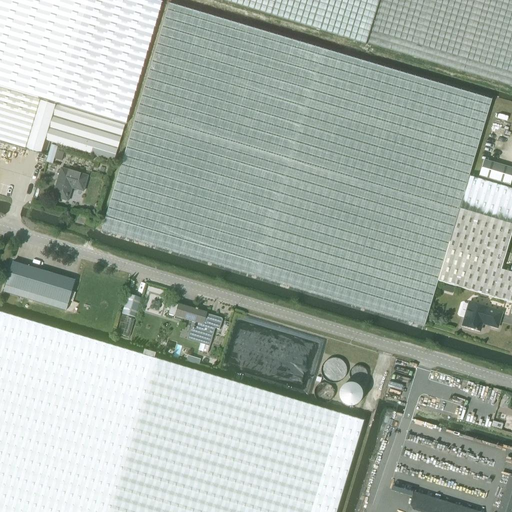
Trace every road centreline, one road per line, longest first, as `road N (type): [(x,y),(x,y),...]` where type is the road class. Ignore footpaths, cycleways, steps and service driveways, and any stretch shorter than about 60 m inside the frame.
road 1 (unclassified): [(511,383),(0,229)]
road 2 (unknown): [(490,511),(492,504),(386,464),(376,498),(382,511)]
